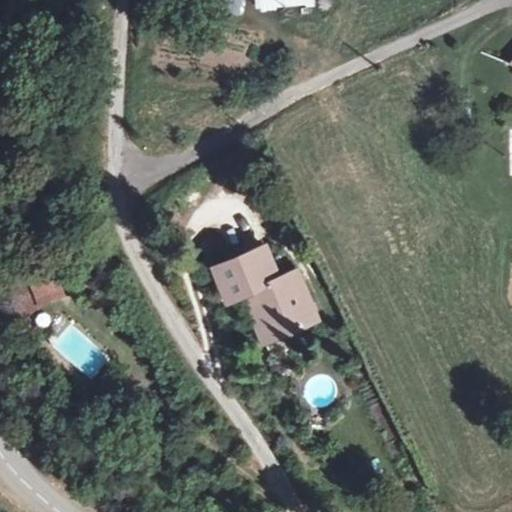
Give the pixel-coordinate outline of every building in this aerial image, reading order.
[(315,7),(314,0),(252,0),(253,11),(315,7)] [(242,291),(264,335),(307,316),(288,270),(270,276),(255,244),(209,263),(224,297),(242,291)] [(12,275),(21,292),(43,282),(50,278),(41,262),(12,275)] [(43,282),(21,292),(15,294),(21,307),(50,292),(43,282)] [(357,389),(368,415),(383,408),(372,382),(357,389)] [(393,462),(408,456),(399,435),(384,442),(393,462)]
